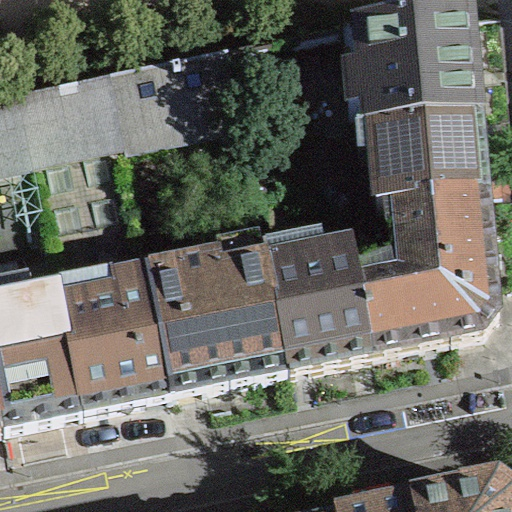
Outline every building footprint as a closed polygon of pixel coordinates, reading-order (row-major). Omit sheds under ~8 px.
[(365,135),(370,135),(480,125),(471,25),(356,35),(359,75),(346,77),(350,121),(363,120),(365,135)] [(225,63),(107,89),(122,161),(241,136),(225,63)] [(107,89),(19,107),(37,197),(59,305),(148,287),(147,284),(122,161),(107,89)] [(19,107),(0,111),(0,261),(23,257),(16,201),(37,197),(19,107)] [(370,135),(377,214),(396,212),(487,205),(480,125),(370,135)] [(498,323),(487,205),(396,212),(402,285),(359,294),(373,364),(483,342),(498,323)] [(289,381),(373,364),(359,294),(351,256),(267,273),(289,381)] [(171,405),(289,381),(267,273),(221,282),(219,270),(147,284),(148,287),(171,405)] [(148,287),(59,305),(83,422),(171,405),(148,287)] [(59,305),(0,316),(0,421),(3,438),(83,422),(59,305)] [(511,511),(511,500),(500,493),(412,510),(412,511),(511,511)]
